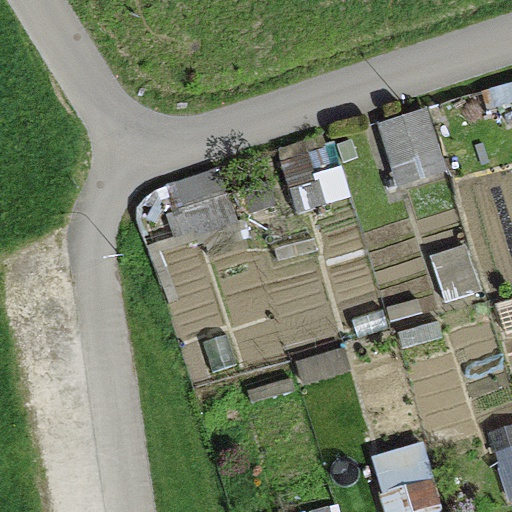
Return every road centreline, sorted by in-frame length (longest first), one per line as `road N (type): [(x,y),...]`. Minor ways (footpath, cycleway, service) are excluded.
road 1 (residential): [(171,148),(118,167),(89,243),(126,511)]
road 2 (residential): [(511,36),(171,148)]
road 3 (unclassified): [(171,148),(115,127),(81,89),(29,0)]
